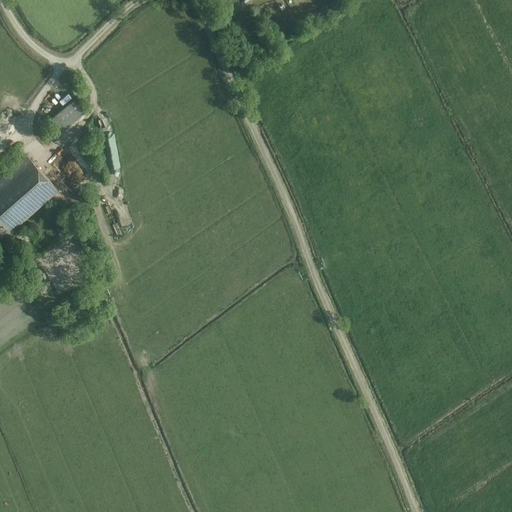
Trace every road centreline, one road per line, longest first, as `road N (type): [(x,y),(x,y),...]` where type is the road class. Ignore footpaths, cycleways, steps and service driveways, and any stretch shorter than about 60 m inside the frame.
road 1 (unclassified): [(190,0),(417,511)]
road 2 (unclassified): [(3,0),(22,36),(73,63),(138,0)]
